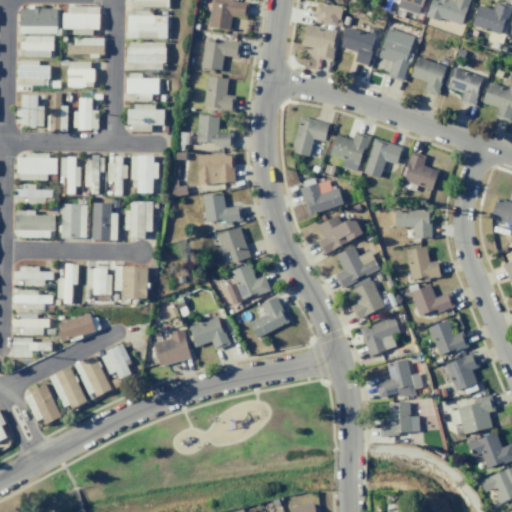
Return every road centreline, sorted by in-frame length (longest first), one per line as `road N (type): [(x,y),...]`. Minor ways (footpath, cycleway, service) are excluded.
road 1 (residential): [(280,0),(263,105),(268,199),(332,341),(348,449)]
road 2 (residential): [(0,477),(178,393),(338,360)]
road 3 (residential): [(5,0),(0,299)]
road 4 (residential): [(267,81),(370,104),(511,155)]
road 5 (residential): [(479,144),(462,199),(461,239),(511,371)]
road 6 (residential): [(0,140),(159,143)]
road 7 (residential): [(111,0),(110,143)]
road 8 (residential): [(1,250),(140,252)]
road 9 (residential): [(0,388),(114,334)]
